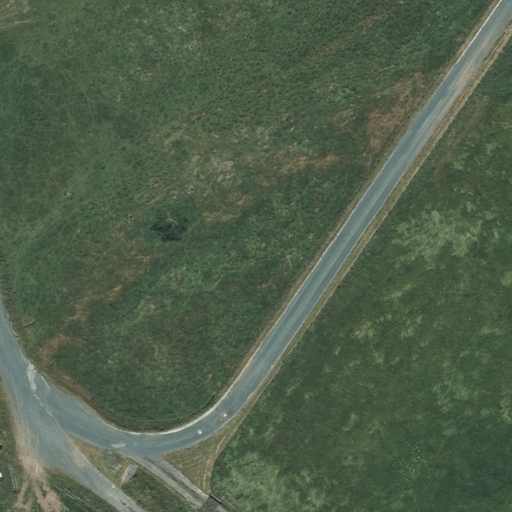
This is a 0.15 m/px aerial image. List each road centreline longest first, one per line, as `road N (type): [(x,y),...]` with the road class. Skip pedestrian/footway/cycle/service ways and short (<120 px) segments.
road 1 (track): [(511,3),(231,399),(203,424),(170,441),(132,442),(87,421),(26,375),(0,332)]
road 2 (track): [(1,342),(53,435),(152,511)]
road 3 (track): [(1,342),(49,511)]
